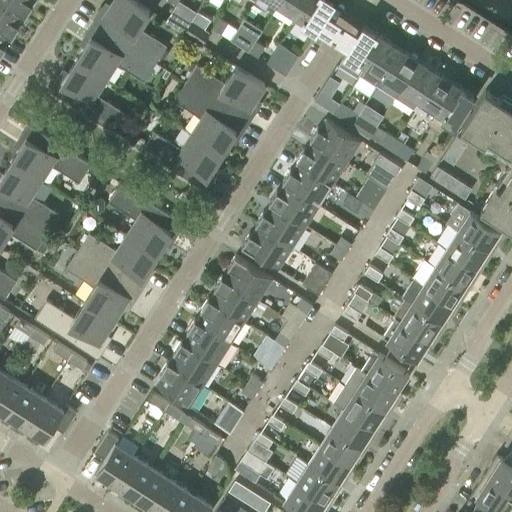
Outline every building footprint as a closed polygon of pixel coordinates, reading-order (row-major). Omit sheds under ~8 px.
[(22,13),(26,15),(1,0),(0,0),(0,27),(12,36),(20,25),(17,23),(22,13)] [(31,0),(1,0),(26,15),(33,3),(30,1),(31,0)] [(144,80),(167,44),(139,26),(149,10),(133,0),(113,0),(106,12),(101,9),(85,35),(89,38),(63,79),(58,76),(50,88),(49,87),(48,88),(112,129),(116,123),(124,111),(96,93),(116,62),(144,80)] [(273,12),(279,3),(280,0),(269,0),(266,7),(273,12)] [(306,0),(280,0),(279,3),(296,15),(294,19),(306,0)] [(313,31),(314,29),(318,24),(326,11),(332,0),(306,0),(294,19),(313,31)] [(184,32),(190,21),(172,10),(166,20),(184,32)] [(207,23),(204,21),(208,16),(198,10),(184,32),(202,43),(210,31),(204,27),(207,23)] [(231,38),(248,50),(263,28),(245,16),(231,38)] [(213,27),(221,32),(228,22),(219,17),(213,27)] [(358,76),(359,74),(365,65),(364,64),(382,36),(364,24),(359,32),(358,31),(350,44),(351,45),(338,64),(344,68),(358,76)] [(9,35),(12,36),(0,27),(0,55),(6,46),(3,44),(9,35)] [(377,85),(383,76),(400,48),(382,36),(364,64),(365,65),(359,74),(377,85)] [(264,45),(256,40),(249,50),(257,56),(264,45)] [(286,74),(298,54),(279,43),(267,62),(286,74)] [(395,97),(419,60),(400,48),(383,76),(377,85),(395,97)] [(419,99),(437,71),(419,60),(395,97),(413,109),(419,99)] [(251,105),(265,84),(235,65),(225,81),(197,63),(174,99),(202,117),(182,148),(154,130),(142,148),(206,190),(207,189),(205,188),(213,175),(208,172),(235,131),(239,134),(256,108),(251,105)] [(435,115),(455,83),(437,71),(419,99),(437,110),(434,114),(435,115)] [(435,115),(454,127),(474,95),(455,83),(435,115)] [(511,105),(486,88),(461,127),(485,142),(488,138),(511,153),(511,152),(511,168),(501,186),(496,183),(481,208),(511,227),(511,105)] [(321,89),(314,99),(325,106),(334,112),(340,102),(332,96),(331,96),(331,95),(321,89)] [(344,118),(352,124),(359,113),(350,108),(344,118)] [(124,111),(116,123),(122,126),(130,114),(124,111)] [(359,113),(352,124),(370,135),(377,125),(359,113)] [(310,137),(347,160),(361,139),(327,117),(320,128),(317,126),(310,137)] [(79,181),(91,163),(27,121),(26,122),(28,123),(20,136),(25,139),(0,177),(0,294),(5,297),(17,279),(0,268),(0,242),(8,230),(36,248),(59,212),(31,194),(51,163),(79,181)] [(395,137),(377,125),(370,135),(389,147),(395,137)] [(455,135),(442,156),(454,164),(467,142),(455,135)] [(333,182),(347,160),(310,137),(313,140),(307,149),(304,147),(296,158),(333,182)] [(395,137),(389,147),(397,152),(404,142),(395,137)] [(417,165),(425,170),(435,155),(427,149),(417,165)] [(365,172),(387,186),(401,164),(379,151),(365,172)] [(333,182),(296,158),(296,159),(299,161),(293,170),(290,168),(283,179),(320,203),(333,182)] [(465,198),(472,187),(437,165),(430,175),(465,198)] [(432,184),(419,176),(411,188),(425,196),(432,184)] [(306,224),(320,203),(283,179),(282,180),(286,182),(280,191),(277,189),(269,201),(306,224)] [(184,224),(185,223),(121,182),(109,200),(137,218),(117,249),(89,231),(66,267),(94,285),(74,316),(46,298),(34,317),(99,358),(99,357),(98,356),(105,343),(101,340),(127,299),(132,302),(148,277),(144,273),(170,232),(175,236),(183,223),(184,224)] [(420,204),(425,196),(411,188),(407,195),(420,204)] [(363,201),(373,207),(379,199),(369,193),(363,201)] [(292,245),(306,224),(269,201),(272,203),(266,212),(263,210),(256,222),(292,245)] [(358,209),(368,216),(373,207),(363,201),(358,209)] [(409,223),(414,215),(401,207),(396,214),(409,223)] [(470,209),(458,228),(493,251),(505,232),(470,209)] [(278,267),(292,245),(256,222),(255,222),(258,224),(252,234),(249,232),(242,243),(278,267)] [(399,242),(404,234),(390,226),(386,233),(399,242)] [(481,269),(493,251),(458,228),(446,246),(481,269)] [(352,241),(341,235),(336,243),(346,250),(352,241)] [(331,252),(341,258),(346,250),(336,243),(331,252)] [(388,261),(393,253),(380,245),(375,252),(388,261)] [(470,287),(481,269),(446,246),(435,265),(470,287)] [(272,277),(235,253),(228,265),(231,267),(225,276),(222,275),(221,275),(258,299),(272,277)] [(319,293),(333,271),(316,261),(302,282),(319,293)] [(378,280),(383,272),(369,264),(365,271),(378,280)] [(435,265),(423,283),(458,305),(470,287),(435,265)] [(244,320),(258,299),(221,275),(214,286),(217,288),(211,298),(208,296),(244,320)] [(458,305),(423,283),(413,277),(402,295),(404,296),(446,323),(458,305)] [(367,298),(372,291),(359,283),(354,290),(367,298)] [(372,291),(367,298),(376,304),(381,296),(372,291)] [(231,341),(244,320),(208,296),(200,308),(203,310),(198,319),(194,317),(194,318),(231,341)] [(307,312),(312,303),(302,296),(297,305),(307,312)] [(434,342),(446,323),(404,296),(392,315),(395,316),(434,342)] [(356,318),(361,311),(348,302),(343,310),(356,318)] [(0,315),(5,319),(10,311),(0,304),(0,315)] [(434,343),(434,342),(395,316),(385,330),(390,334),(387,338),(415,356),(419,350),(421,351),(429,340),(434,343)] [(29,334),(34,327),(19,317),(15,325),(29,334)] [(217,362),(231,341),(194,318),(187,329),(190,331),(184,340),(181,338),(180,339),(217,362)] [(343,339),(348,332),(335,323),(330,331),(343,339)] [(49,336),(34,327),(29,334),(44,344),(49,336)] [(275,339),(285,346),(290,337),(280,331),(275,339)] [(343,339),(330,331),(322,342),(335,350),(334,351),(341,355),(349,343),(343,339)] [(204,384),(217,362),(180,339),(173,350),(176,352),(170,361),(167,359),(167,360),(204,384)] [(269,348),(279,354),(285,346),(275,339),(269,348)] [(67,359),(72,351),(58,342),(53,349),(67,359)] [(334,351),(335,350),(322,342),(321,342),(317,349),(330,358),(334,351)] [(87,361),(72,351),(67,359),(82,368),(87,361)] [(371,353),(362,368),(402,393),(402,392),(397,389),(404,377),(402,376),(407,370),(379,352),(376,356),(371,353)] [(160,371),(163,373),(156,384),(190,405),(204,384),(167,360),(160,371)] [(318,375),(322,368),(309,360),(304,367),(318,375)] [(390,411),(402,393),(362,368),(361,368),(356,365),(345,382),(355,389),(390,411)] [(6,371),(0,379),(0,409),(4,412),(23,382),(6,371)] [(263,380),(253,373),(247,382),(258,388),(263,380)] [(305,393),(310,386),(297,377),(292,385),(305,393)] [(23,382),(4,412),(25,425),(44,395),(23,382)] [(242,390),(252,397),(258,388),(247,382),(242,390)] [(390,411),(355,389),(345,382),(333,401),(343,407),(378,430),(390,411)] [(164,409),(169,402),(154,392),(149,399),(164,409)] [(45,438),(53,425),(63,432),(77,410),(66,404),(63,408),(44,395),(25,425),(45,438)] [(293,411),(297,403),(284,395),(280,402),(293,411)] [(228,400),(220,413),(225,416),(235,423),(244,410),(228,400)] [(183,411),(169,402),(164,409),(178,418),(183,411)] [(366,448),(378,430),(343,407),(332,425),(366,448)] [(280,429),(285,421),(272,413),(267,420),(280,429)] [(202,434),(207,427),(192,417),(187,424),(202,434)] [(332,425),(320,443),(355,466),(366,448),(332,425)] [(221,436),(207,427),(202,434),(217,443),(221,436)] [(104,458),(96,471),(116,484),(135,454),(115,441),(118,437),(108,430),(94,452),(104,458)] [(268,446),(273,439),(259,430),(255,438),(268,446)] [(343,484),(355,466),(320,443),(308,462),(343,484)] [(267,476),(274,465),(247,448),(240,459),(267,476)] [(511,456),(509,462),(496,453),(484,473),(511,490),(511,456)] [(135,454),(116,484),(134,495),(153,466),(135,454)] [(207,468),(215,473),(224,459),(217,454),(207,468)] [(332,502),(343,484),(308,462),(297,480),(332,502)] [(153,466),(134,495),(155,508),(174,479),(153,466)] [(478,510),(480,511),(511,511),(511,490),(484,473),(471,492),(484,500),(478,510)] [(160,511),(177,511),(192,490),(174,479),(155,508),(160,511)] [(263,511),(270,501),(235,479),(229,490),(263,511)] [(319,511),(325,511),(332,502),(297,480),(284,499),(304,511),(318,511),(319,511)] [(207,511),(212,504),(192,490),(177,511),(207,511)]
